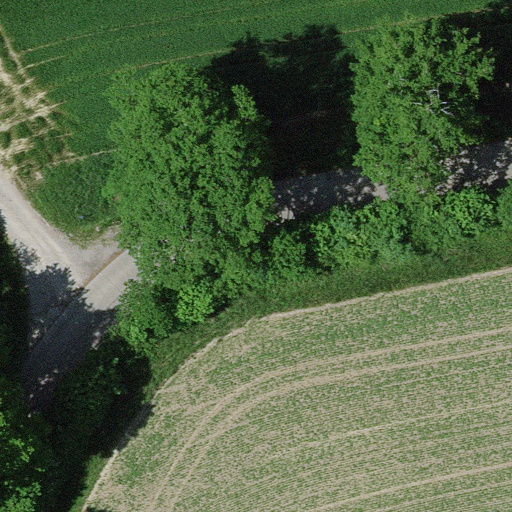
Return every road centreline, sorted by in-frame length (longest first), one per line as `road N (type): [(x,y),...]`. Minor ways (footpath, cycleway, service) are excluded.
road 1 (unclassified): [(0,462),(117,283),(183,238),(290,198),(511,162)]
road 2 (track): [(92,315),(0,194)]
